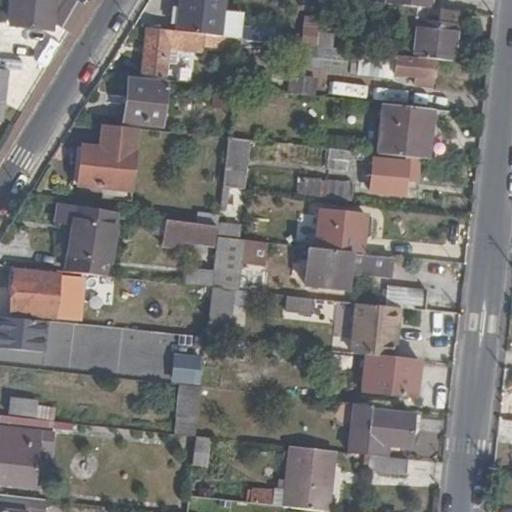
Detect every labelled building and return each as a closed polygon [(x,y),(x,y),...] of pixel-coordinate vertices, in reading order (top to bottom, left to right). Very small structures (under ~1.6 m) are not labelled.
[(52,32),(55,0),(13,0),(10,27),(52,32)] [(179,0),(176,28),(220,34),(223,0),(179,0)] [(428,0),(427,7),(436,8),(436,0),(428,0)] [(73,12),(81,17),(87,7),(79,2),(73,12)] [(463,27),(464,11),(436,8),(427,7),(403,4),(401,20),(405,20),(402,55),(435,60),(454,62),(458,27),(463,27)] [(300,42),(314,43),(316,21),(303,20),(300,42)] [(168,39),(239,47),(241,36),(236,36),(220,34),(176,28),(146,25),(143,69),(165,71),(168,39)] [(241,36),(252,37),(253,28),(237,25),(236,36),(241,36)] [(315,45),(323,46),(325,32),(316,31),(315,45)] [(394,55),(395,39),(378,38),(376,53),(393,55),(394,55)] [(433,80),(435,60),(402,55),(394,55),(393,55),(392,76),(433,80)] [(0,67),(0,106),(4,107),(9,68),(0,67)] [(297,72),(291,90),(311,96),(317,79),(297,72)] [(166,81),(129,78),(124,119),(162,123),(166,81)] [(331,81),(330,93),(363,96),(364,84),(331,81)] [(210,105),(232,107),(235,86),(213,83),(210,105)] [(428,161),(434,110),(383,103),(377,154),(428,161)] [(77,181),(114,185),(116,174),(131,176),(137,126),(101,122),(100,145),(82,143),(77,181)] [(251,138),(229,136),(223,188),(231,189),(244,191),(251,138)] [(376,159),(377,154),(332,148),(332,155),(344,156),(344,159),(375,162),(371,191),(404,195),(406,175),(416,176),(418,164),(376,159)] [(130,187),(131,176),(116,174),(114,185),(130,187)] [(298,197),(326,200),(327,182),(299,179),(298,197)] [(326,200),(353,203),(355,185),(327,182),(326,200)] [(223,188),(221,210),(228,211),(231,189),(223,188)] [(71,224),(66,270),(106,275),(114,208),(58,202),(56,223),(71,224)] [(313,249),(361,254),(364,215),(318,210),(313,249)] [(218,238),(219,226),(165,219),(162,244),(182,247),(183,242),(216,245),(218,238)] [(218,238),(265,243),(266,238),(242,236),(243,225),(219,223),(219,226),(218,238)] [(265,243),(218,238),(216,245),(213,271),(212,287),(233,290),(240,290),(242,265),(264,267),(265,243)] [(386,278),(389,257),(361,254),(313,249),(310,248),(305,287),(347,292),(350,274),(386,278)] [(16,268),(12,310),(55,315),(60,272),(16,268)] [(188,285),(212,287),(213,271),(190,269),(188,285)] [(233,290),(212,287),(208,319),(231,321),(233,290)] [(397,309),(424,312),(426,292),(390,288),(388,308),(397,309)] [(313,299),(287,296),(286,310),(312,313),(313,299)] [(397,309),(388,308),(357,305),(353,353),(366,354),(393,357),(397,309)] [(0,344),(40,349),(44,319),(0,313),(0,344)] [(208,319),(205,337),(228,339),(231,321),(208,319)] [(148,351),(175,354),(174,364),(203,367),(203,357),(205,337),(150,330),(135,328),(132,349),(148,351)] [(415,397),(418,360),(393,357),(366,354),(362,391),(415,397)] [(198,405),(202,387),(180,383),(178,403),(198,405)] [(8,414),(50,419),(52,406),(35,404),(35,398),(10,397),(8,414)] [(195,435),(198,405),(178,403),(177,415),(175,433),(195,435)] [(350,454),(380,457),(388,458),(389,445),(410,447),(413,414),(354,408),(350,454)] [(175,433),(177,415),(151,412),(149,430),(175,433)] [(8,414),(0,413),(0,477),(34,481),(37,448),(47,449),(50,419),(8,414)] [(207,437),(195,435),(193,453),(205,455),(207,437)] [(336,452),(292,447),(286,506),(329,511),(336,452)] [(205,455),(193,453),(191,463),(204,465),(205,455)] [(408,476),(409,460),(388,458),(380,457),(378,472),(408,476)] [(279,511),(280,506),(243,502),(241,511),(279,511)]
